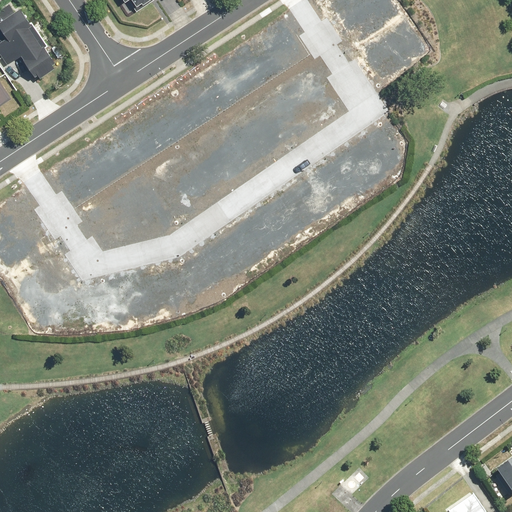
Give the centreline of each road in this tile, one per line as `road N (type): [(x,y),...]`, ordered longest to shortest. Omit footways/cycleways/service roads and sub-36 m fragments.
road 1 (residential): [(11,152),(91,267),(173,246),(370,112),(295,0)]
road 2 (residential): [(378,511),(511,403)]
road 3 (residential): [(241,0),(123,78)]
road 4 (residential): [(123,78),(11,152)]
